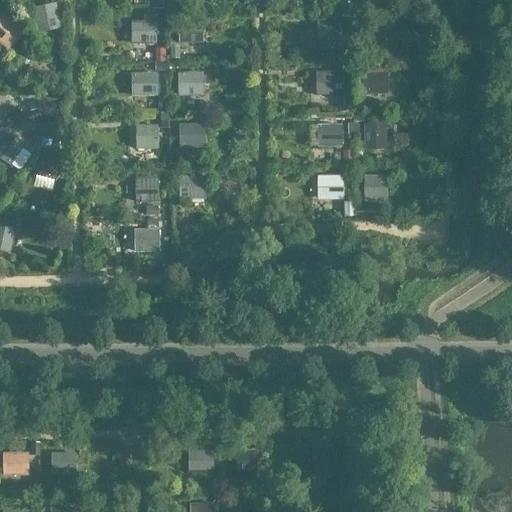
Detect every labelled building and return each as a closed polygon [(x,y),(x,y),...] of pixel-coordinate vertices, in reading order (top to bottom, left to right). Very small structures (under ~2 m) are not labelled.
[(36,10),(14,20),(25,46),(47,37),(36,10)] [(343,39),(343,18),(319,19),(320,40),(343,39)] [(134,42),(159,41),(159,19),(134,20),(134,42)] [(381,23),(348,24),(348,48),(382,47),(381,23)] [(165,31),(165,54),(199,54),(199,31),(165,31)] [(207,70),(180,71),(180,95),(208,94),(207,70)] [(338,70),(303,70),(303,96),(338,96),(338,70)] [(366,93),(390,93),(390,70),(366,70),(366,93)] [(119,80),(119,104),(151,105),(152,81),(119,80)] [(158,148),(138,149),(137,122),(130,122),(131,157),(159,156),(158,148)] [(380,123),(342,123),(342,146),(380,146),(380,123)] [(139,148),(161,147),(160,125),(139,125),(139,148)] [(167,127),(167,155),(197,155),(197,127),(167,127)] [(0,146),(0,175),(4,178),(16,155),(0,146)] [(56,198),(55,167),(19,168),(20,199),(56,198)] [(309,173),(309,202),(343,202),(343,173),(309,173)] [(184,196),(208,195),(207,175),(183,176),(184,196)] [(364,203),(387,204),(388,177),(365,177),(364,203)] [(120,183),(120,207),(151,207),(151,183),(120,183)] [(134,230),(134,255),(163,255),(163,230),(134,230)] [(52,452),(53,474),(78,473),(78,451),(52,452)] [(251,459),(223,459),(223,482),(251,482),(251,459)] [(22,463),(0,462),(0,486),(22,487),(22,463)] [(239,503),(238,511),(255,511),(256,504),(239,503)]
